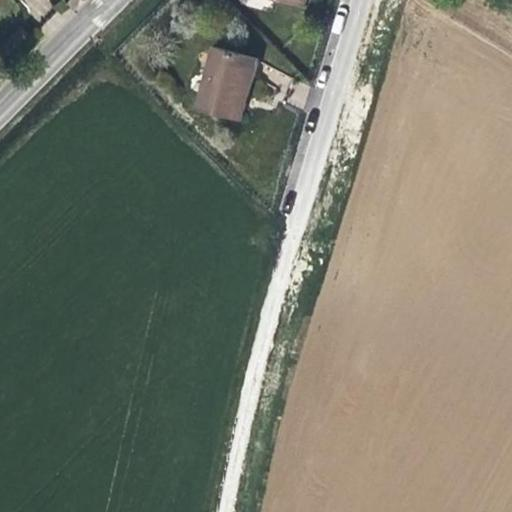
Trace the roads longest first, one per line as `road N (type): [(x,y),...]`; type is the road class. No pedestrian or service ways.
road 1 (track): [(282,242),(229,511)]
road 2 (residential): [(282,242),(354,0)]
road 3 (tertiary): [(114,0),(0,115)]
